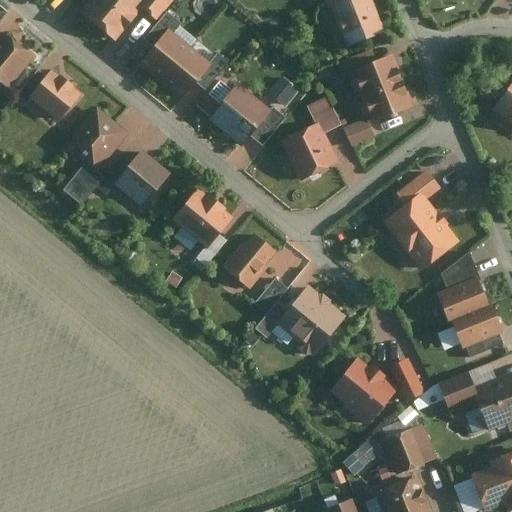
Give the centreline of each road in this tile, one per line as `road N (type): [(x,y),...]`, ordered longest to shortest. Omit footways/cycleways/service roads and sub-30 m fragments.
road 1 (residential): [(16,0),(306,240)]
road 2 (residential): [(306,240),(453,123)]
road 3 (residential): [(511,267),(453,123)]
